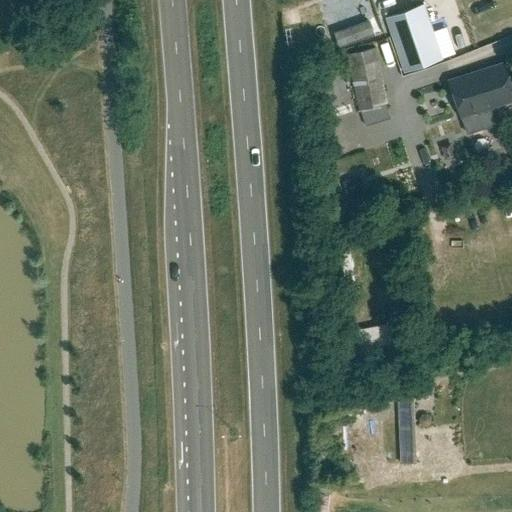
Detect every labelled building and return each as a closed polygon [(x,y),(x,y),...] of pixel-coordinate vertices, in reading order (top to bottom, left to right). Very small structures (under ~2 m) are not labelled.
[(405,71),(442,58),(424,5),(387,18),(405,71)] [(359,110),(388,104),(376,48),(347,54),(359,110)] [(461,117),(511,100),(511,83),(505,62),(449,80),(461,117)] [(350,250),(338,251),(344,296),(356,294),(350,250)] [(395,348),(346,357),(349,371),(398,362),(395,348)] [(401,463),(413,463),(411,416),(399,417),(401,463)]
